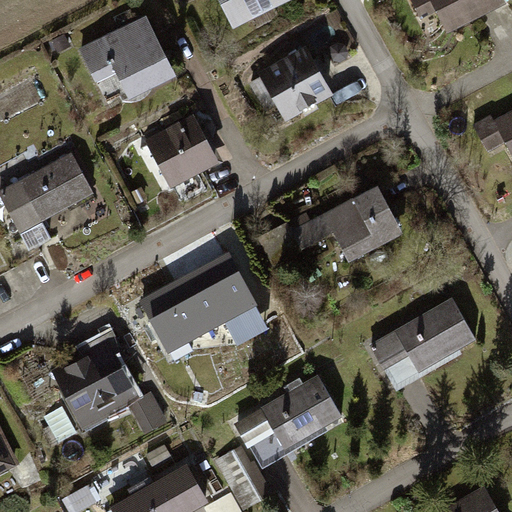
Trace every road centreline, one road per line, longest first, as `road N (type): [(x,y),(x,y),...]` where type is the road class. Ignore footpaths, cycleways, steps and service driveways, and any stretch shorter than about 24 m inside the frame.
road 1 (residential): [(408,117),(0,333)]
road 2 (residential): [(511,415),(346,511)]
road 3 (residential): [(484,246),(408,117)]
road 4 (residential): [(408,117),(349,0)]
